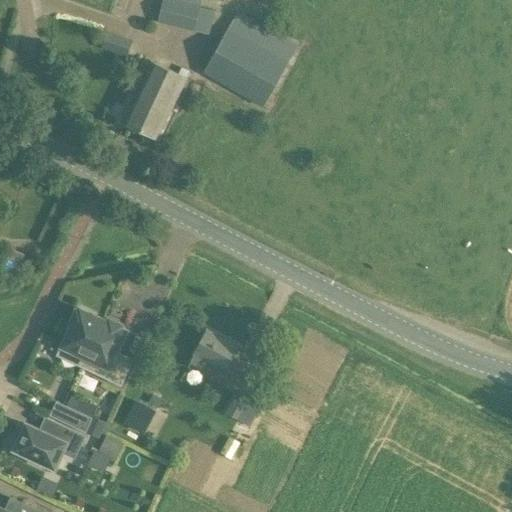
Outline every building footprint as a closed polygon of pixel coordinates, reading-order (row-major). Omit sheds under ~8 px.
[(201,0),(161,0),(156,22),(193,31),(193,30),(209,34),(215,10),(200,6),(201,0)] [(263,107),(299,45),(237,10),(201,73),(263,107)] [(127,57),(132,40),(106,32),(100,48),(127,57)] [(157,138),(186,78),(149,61),(121,121),(157,138)] [(0,266),(14,274),(24,254),(8,246),(0,261),(0,266)] [(84,358),(102,319),(78,308),(77,310),(75,309),(68,324),(70,325),(60,347),(83,358),(84,358)] [(102,319),(84,358),(83,358),(79,366),(120,385),(132,359),(116,352),(126,330),(121,328),(122,326),(108,319),(107,321),(102,319)] [(224,370),(237,346),(207,330),(194,354),(224,370)] [(39,355),(54,359),(58,342),(44,338),(39,355)] [(238,391),(226,413),(248,425),(260,403),(238,391)] [(162,398),(152,392),(148,400),(157,406),(162,398)] [(92,418),(55,401),(49,415),(85,432),(92,418)] [(101,440),(108,424),(93,417),(86,433),(101,440)] [(13,450),(26,456),(25,459),(38,465),(39,462),(54,469),(62,452),(74,458),(84,436),(55,423),(50,435),(25,424),(23,429),(20,428),(13,444),(15,445),(13,450)] [(98,453),(112,460),(118,449),(120,443),(106,436),(98,453)] [(239,443),(228,437),(220,453),(230,458),(239,443)] [(55,494),(57,480),(41,477),(39,491),(55,494)] [(0,511),(41,511),(17,501),(11,511),(9,511),(0,507),(0,511)]
